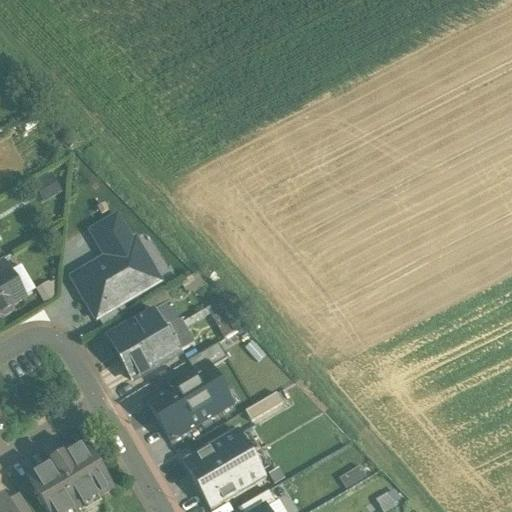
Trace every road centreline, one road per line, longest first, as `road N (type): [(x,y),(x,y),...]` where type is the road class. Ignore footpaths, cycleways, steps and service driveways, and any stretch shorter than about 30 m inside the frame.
road 1 (track): [(436,511),(0,41)]
road 2 (residential): [(163,511),(61,342),(41,337),(0,357)]
